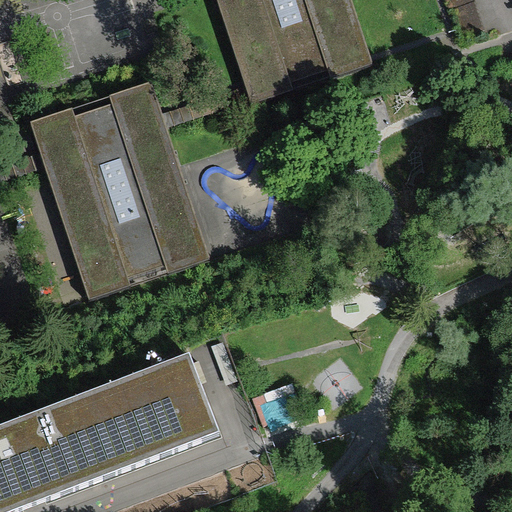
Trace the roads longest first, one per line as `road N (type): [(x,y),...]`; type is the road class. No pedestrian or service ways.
road 1 (track): [(299,511),(370,440),(400,340),(422,317)]
road 2 (track): [(511,500),(439,492),(370,440)]
